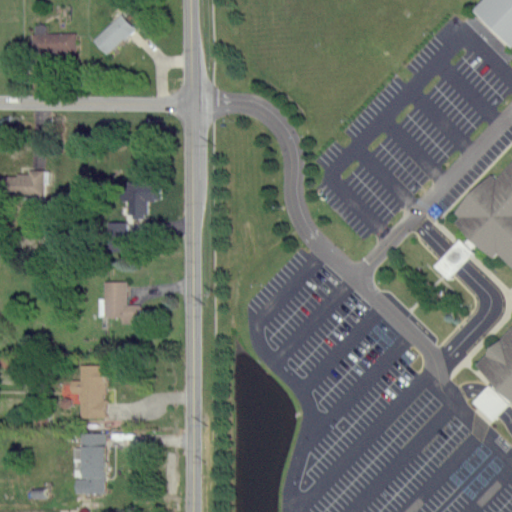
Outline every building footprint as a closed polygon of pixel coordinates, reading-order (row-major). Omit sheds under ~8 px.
[(511,48),(473,10),(482,0),(511,0),(511,48)] [(93,39),(120,10),(138,27),(111,56),(93,39)] [(32,32),(32,52),(77,51),(77,32),(32,32)] [(511,161),(460,217),(511,265),(511,332),(481,365),(499,382),(481,401),(494,414),(511,410),(511,161)] [(1,176),(0,193),(44,194),(44,168),(29,168),(29,174),(17,174),(17,177),(1,176)] [(121,185),(122,201),(161,200),(160,181),(129,181),(129,185),(121,185)] [(108,221),(108,251),(127,251),(127,221),(108,221)] [(485,245),(472,233),(442,265),(455,278),(485,245)] [(106,280),(106,316),(122,316),(122,324),(141,324),(141,304),(128,304),(128,280),(106,280)] [(81,364),(109,364),(109,416),(81,416),(81,408),(63,408),(63,383),(81,383),(81,364)] [(76,480),(76,492),(108,492),(108,421),(88,421),(88,432),(81,432),(81,478),(76,480)]
